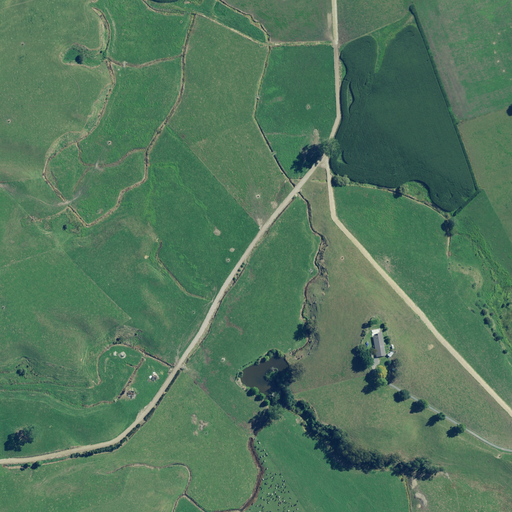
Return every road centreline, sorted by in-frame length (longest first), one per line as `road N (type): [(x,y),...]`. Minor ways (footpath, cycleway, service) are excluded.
road 1 (track): [(335,0),(340,114),(326,155),(335,221),(511,410)]
road 2 (track): [(0,460),(37,463),(108,446),(135,424),(172,384),(263,224),(326,155)]
